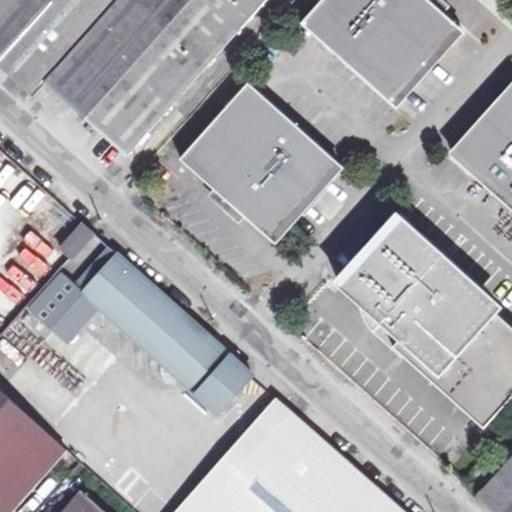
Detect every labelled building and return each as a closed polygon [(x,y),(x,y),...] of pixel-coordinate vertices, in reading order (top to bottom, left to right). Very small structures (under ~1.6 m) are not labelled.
[(0,0),(0,62),(21,81),(19,83),(34,97),(48,81),(79,109),(129,155),(269,0),(0,0)] [(429,0),(326,0),(303,25),(390,110),(464,31),(429,0)] [(341,168),(251,84),(181,160),(271,242),(341,168)] [(511,92),(456,156),(511,206),(511,92)] [(445,252),(404,216),(341,285),(492,420),(511,397),(511,325),(438,259),(445,252)] [(60,246),(73,257),(94,234),(81,222),(60,246)] [(84,292),(219,410),(252,374),(116,254),(85,289),(64,271),(31,309),(52,328),(84,292)] [(0,335),(0,355),(18,371),(53,331),(24,307),(0,335)] [(0,511),(8,511),(67,447),(0,385),(0,511)] [(176,506),(170,511),(198,511),(291,409),(276,395),(235,440),(176,506)] [(407,511),(291,409),(198,511),(407,511)] [(511,511),(511,459),(481,494),(501,511),(511,511)] [(126,493),(142,475),(130,465),(114,483),(126,493)] [(150,482),(142,475),(126,493),(133,500),(150,482)] [(106,511),(82,489),(62,511),(106,511)]
